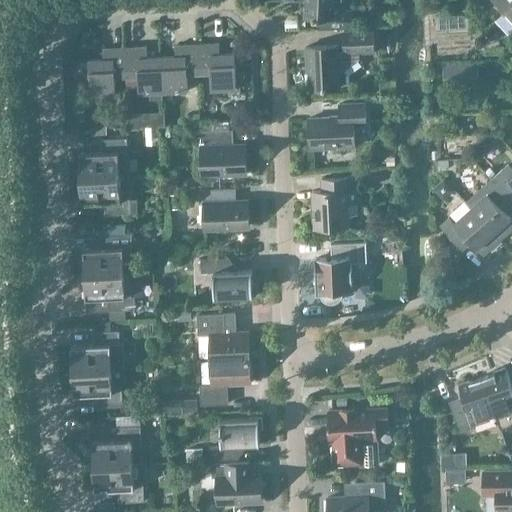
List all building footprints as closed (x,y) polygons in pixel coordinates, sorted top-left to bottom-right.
[(353,15),(337,0),(304,0),(304,17),(316,17),(315,29),(335,28),(353,27),(353,15)] [(511,0),(495,0),(506,11),(498,18),(511,33),(511,0)] [(374,52),(374,30),(344,31),(344,45),(306,46),(307,64),(309,64),(310,89),(340,87),(339,71),(344,71),(360,59),(359,52),(374,52)] [(211,90),(227,89),(227,94),(240,94),(240,84),(236,85),(234,53),(220,54),(219,43),(197,44),(199,73),(210,73),(211,90)] [(187,74),(199,73),(197,44),(175,45),(176,56),(162,57),(163,92),(188,91),(187,74)] [(147,47),(125,48),(126,77),(138,76),(139,93),(163,92),(162,57),(147,57),(147,47)] [(116,94),(115,77),(126,77),(125,48),(103,49),(103,59),(89,60),(90,95),(116,94)] [(354,125),(367,125),(366,102),(339,104),(340,117),(309,118),(310,148),(355,146),(354,125)] [(233,129),(196,131),(197,147),(201,147),(202,175),(244,173),(242,144),(234,145),(233,129)] [(79,153),(80,178),(120,176),(119,161),(128,160),(127,137),(102,139),(102,152),(79,153)] [(511,168),(508,164),(492,179),(511,199),(511,198),(511,168)] [(131,213),(130,190),(120,191),(120,176),(80,178),(81,202),(105,201),(105,214),(131,213)] [(317,228),(349,227),(349,216),(357,216),(355,177),(322,178),(322,190),(312,191),(313,208),(316,208),(317,228)] [(492,179),(483,187),(466,202),(471,207),(500,239),(511,228),(511,218),(502,207),(511,199),(492,179)] [(204,203),(205,229),(246,227),(245,200),(236,201),(236,188),(199,189),(199,203),(204,203)] [(187,192),(171,192),(172,234),(195,233),(194,208),(187,208),(187,192)] [(483,255),(500,239),(471,207),(454,222),(450,217),(440,225),(462,249),(463,249),(460,245),(468,238),(483,255)] [(84,249),(85,273),(124,272),(124,257),(133,256),(132,233),(106,235),(107,248),(84,249)] [(320,293),(321,295),(322,297),(323,300),(325,301),(330,303),(332,303),(335,303),(337,301),(339,299),(340,297),(341,295),(342,292),(353,291),(352,263),(367,262),(366,242),(331,243),(331,258),(314,259),(316,293),(320,293)] [(253,283),(252,269),(230,270),(229,257),(201,258),(202,272),(214,272),(215,297),(256,296),(256,283),(253,283)] [(110,310),(135,309),(134,289),(138,289),(140,271),(124,272),(85,273),(86,298),(109,297),(110,310)] [(235,313),(224,313),(197,314),(198,334),(210,333),(212,359),(250,357),(249,331),(236,332),(235,313)] [(71,346),(72,370),(112,368),(111,353),(120,353),(119,330),(94,331),(94,344),(71,346)] [(251,383),(250,357),(212,359),(213,384),(201,385),(202,404),(228,403),(227,384),(251,383)] [(507,427),(511,423),(511,382),(511,383),(506,366),(494,370),(495,372),(483,376),(496,414),(501,429),(507,427)] [(73,395),(97,394),(97,407),(123,406),(122,384),(125,383),(125,368),(112,368),(72,370),(73,395)] [(472,422),(496,414),(483,376),(470,381),(470,378),(458,382),(464,400),(451,404),(460,431),(474,426),(472,422)] [(330,441),(334,441),(335,464),(362,463),(362,465),(378,464),(377,430),(389,429),(388,407),(329,410),(330,441)] [(238,445),(260,444),(259,430),(263,430),(262,417),(220,419),(222,445),(210,446),(210,460),(238,458),(238,445)] [(92,441),(94,465),(133,463),(132,448),(142,448),(141,425),(115,426),(116,440),(92,441)] [(259,501),(258,474),(249,475),(249,461),(212,463),(212,477),(217,477),(218,503),(259,501)] [(146,463),(133,463),(94,465),(95,490),(118,489),(119,502),(144,501),(143,478),(146,478),(146,463)] [(511,511),(511,470),(483,471),(484,494),(496,494),(496,511),(511,511)] [(344,496),(328,497),(328,511),(369,511),(369,506),(386,505),(385,481),(344,482),(344,496)]
